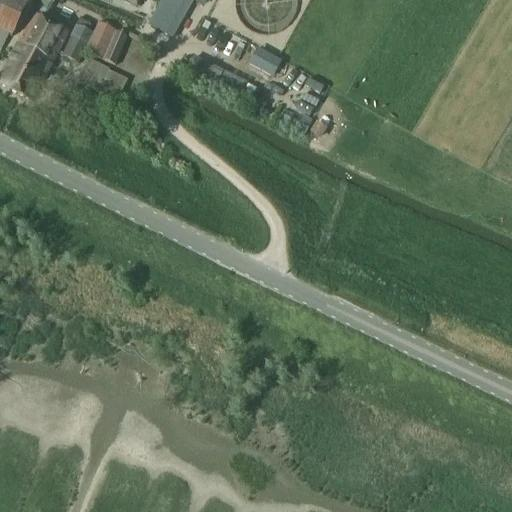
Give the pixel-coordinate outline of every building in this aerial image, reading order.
[(26,8),(8,0),(0,0),(0,33),(11,39),(26,8)] [(117,0),(137,8),(140,0),(147,0),(150,1),(151,0),(117,0)] [(150,24),(149,25),(174,38),(194,0),(164,0),(163,4),(153,20),(152,22),(150,24)] [(18,44),(52,62),(66,37),(32,19),(18,44)] [(77,26),(71,39),(79,41),(87,45),(92,34),(77,26)] [(95,31),(85,53),(102,60),(112,38),(95,31)] [(102,62),(109,65),(116,68),(128,39),(115,33),(102,62)] [(70,39),(62,57),(78,65),(86,47),(70,39)] [(0,86),(31,103),(52,62),(18,44),(0,78),(0,86)] [(91,60),(80,83),(99,92),(100,90),(119,100),(128,82),(108,72),(110,69),(91,60)]
